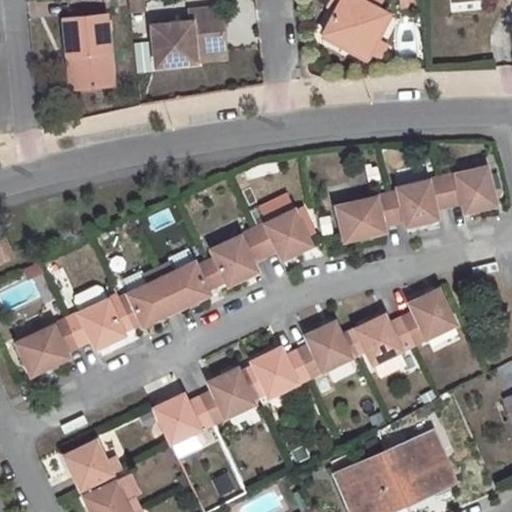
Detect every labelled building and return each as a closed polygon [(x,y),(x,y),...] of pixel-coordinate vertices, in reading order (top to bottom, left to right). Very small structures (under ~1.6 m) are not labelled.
[(370,41),(383,18),(372,11),(378,0),(338,0),(332,12),(319,34),(361,58),(363,54),(370,41)] [(328,0),(324,7),(332,12),(338,0),(328,0)] [(190,23),(151,26),(155,66),(194,63),(194,57),(193,47),(223,44),(220,9),(189,12),(190,23)] [(75,88),(112,84),(106,30),(111,30),(110,20),(105,21),(105,14),(62,18),(66,54),(71,54),(75,88)] [(370,41),(363,54),(375,60),(382,48),(370,41)] [(223,44),(193,47),(194,57),(224,55),(223,44)] [(66,54),(69,88),(75,88),(71,54),(66,54)] [(486,172),(441,183),(448,211),(461,209),(463,219),(495,211),(486,172)] [(397,198),(404,226),(405,232),(437,225),(435,214),(448,211),(441,183),(396,194),(397,198)] [(397,198),(389,199),(396,228),(404,226),(397,198)] [(389,199),(335,213),(343,247),(385,237),(383,231),(396,228),(389,199)] [(294,215),(252,235),(265,262),(277,256),(282,266),(312,252),(294,215)] [(252,235),(210,256),(214,263),(226,289),(227,291),(257,277),(253,268),(265,262),(252,235)] [(3,240),(0,241),(0,265),(12,259),(3,240)] [(214,263),(205,267),(217,293),(226,289),(214,263)] [(205,267),(196,271),(209,297),(217,293),(205,267)] [(170,269),(157,275),(176,316),(210,300),(209,297),(196,271),(194,268),(174,277),(170,269)] [(148,290),(127,300),(129,303),(141,329),(143,332),(176,316),(157,275),(144,281),(148,290)] [(413,316),(400,322),(414,349),(455,328),(438,292),(408,307),(413,316)] [(129,303),(120,307),(133,333),(141,329),(129,303)] [(108,305),(66,325),(79,351),(91,345),(95,355),(125,341),(124,337),(111,312),(108,305)] [(120,307),(111,312),(124,337),(133,333),(120,307)] [(384,319),(354,333),(365,355),(372,369),(414,349),(400,322),(388,328),(384,319)] [(66,325),(16,350),(32,382),(70,363),(67,357),(79,351),(66,325)] [(309,349),(297,355),(310,382),(352,362),(341,340),(334,325),(305,340),(309,349)] [(354,333),(348,337),(358,359),(365,355),(354,333)] [(348,337),(341,340),(352,362),(358,359),(348,337)] [(281,352),(251,366),(252,370),(265,395),(268,402),(310,382),(297,355),(285,361),(281,352)] [(252,370),(246,373),(258,398),(265,395),(252,370)] [(213,396),(200,402),(213,429),(255,408),(252,401),(239,376),(238,373),(208,387),(213,396)] [(246,373),(239,376),(252,401),(258,398),(246,373)] [(184,399),(154,413),(172,449),(213,429),(200,402),(188,408),(184,399)] [(432,436),(336,476),(351,511),(386,511),(453,484),(432,436)] [(97,445),(64,460),(81,494),(84,493),(110,480),(121,475),(112,454),(103,458),(97,445)] [(110,480),(84,493),(87,499),(113,487),(110,480)] [(87,499),(84,501),(89,511),(139,511),(134,502),(126,506),(116,485),(113,487),(87,499)]
